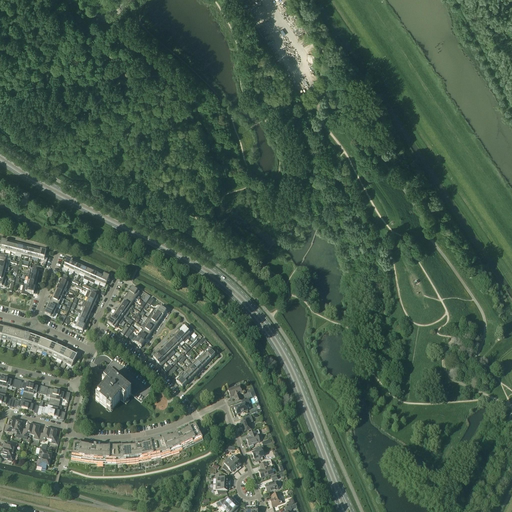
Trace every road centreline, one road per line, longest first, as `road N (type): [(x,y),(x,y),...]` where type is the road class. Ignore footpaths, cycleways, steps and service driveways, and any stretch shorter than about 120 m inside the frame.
road 1 (secondary): [(0,157),(233,290),(283,355),(338,492)]
road 2 (track): [(511,268),(330,0)]
road 3 (residential): [(31,324),(56,250),(0,235)]
road 4 (residential): [(67,434),(129,436),(188,418)]
road 5 (residential): [(188,418),(139,357),(103,335)]
road 6 (track): [(456,0),(511,107)]
